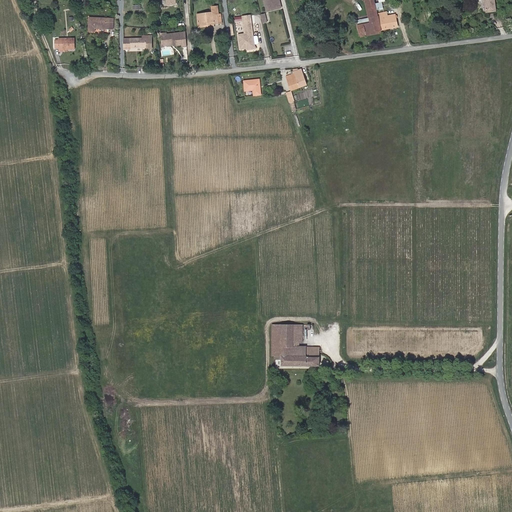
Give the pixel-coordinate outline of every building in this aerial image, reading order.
[(264,0),(266,7),(273,5),(274,10),(281,8),(279,2),(277,2),(276,0),(264,0)] [(375,4),(373,0),(366,0),(371,19),(371,22),(363,23),(363,26),(358,27),(359,34),(365,33),(365,36),(371,35),(371,33),(381,31),(377,15),(376,11),(375,4)] [(495,11),(493,0),(485,0),(487,13),(495,11)] [(383,9),(382,2),(375,4),(376,11),(383,9)] [(213,13),(200,14),(201,19),(198,19),(198,26),(209,24),(209,23),(213,23),(213,24),(218,23),(217,15),(218,14),(218,6),(212,7),(213,13)] [(398,27),(395,15),(388,17),(387,13),(377,15),(381,31),(398,27)] [(113,29),(113,19),(89,18),(89,31),(95,32),(95,28),(113,29)] [(254,45),(253,36),(252,24),(245,25),(246,34),(238,35),(240,49),(246,49),(252,48),(254,45)] [(185,32),(166,34),(166,36),(161,37),(162,44),(169,44),(171,41),(173,41),(173,45),(182,45),(182,47),(186,47),(185,32)] [(151,49),(151,36),(142,36),(142,39),(124,39),(124,49),(128,49),(128,48),(145,48),(146,49),(151,49)] [(75,49),(75,39),(58,39),(58,40),(55,39),(55,48),(59,48),(59,49),(67,49),(75,49)] [(307,85),(301,69),(298,70),(297,69),(293,69),(294,71),(291,72),(291,75),(286,76),(291,90),(307,85)] [(261,95),(259,80),(244,81),(245,91),(254,90),(254,95),(261,95)] [(293,346),(293,343),(302,343),(302,325),(272,325),(272,356),(281,356),(282,366),(319,366),(319,348),(306,347),(306,346),(293,346)]
